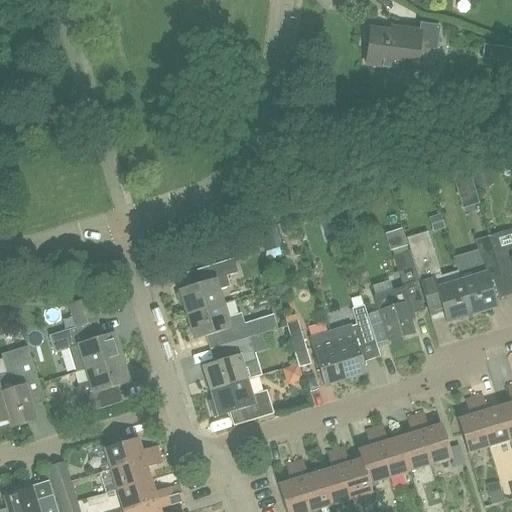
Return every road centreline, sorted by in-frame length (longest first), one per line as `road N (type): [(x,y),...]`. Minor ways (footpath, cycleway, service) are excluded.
road 1 (residential): [(206,451),(436,383),(456,356),(511,338)]
road 2 (unclassified): [(123,224),(189,199),(246,161),(264,129),(284,0)]
road 3 (residential): [(174,409),(123,224)]
road 4 (residential): [(0,462),(174,409)]
road 5 (unclassified): [(0,251),(10,256),(123,224)]
